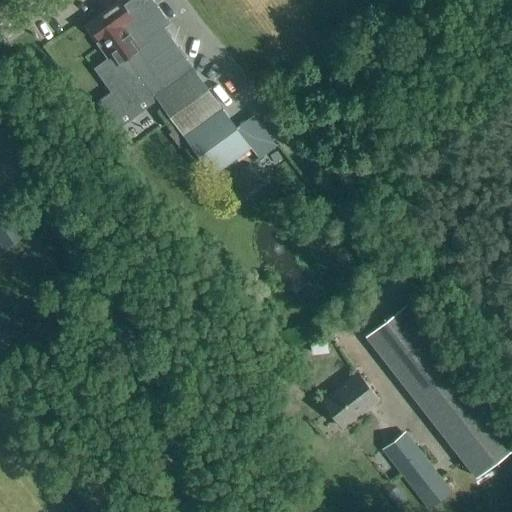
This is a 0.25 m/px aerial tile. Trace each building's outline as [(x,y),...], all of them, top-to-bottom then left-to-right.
[(154,97),(155,97),(211,176),(249,149),(221,110),(192,70),(163,28),(169,24),(151,0),(130,0),(123,6),(119,1),(86,24),(111,57),(94,69),(112,93),(97,104),(110,122),(134,105),(151,93),(154,97)] [(246,191),(267,177),(255,160),(234,174),(246,191)] [(0,202),(0,243),(4,249),(23,236),(0,202)] [(364,338),(473,477),(511,447),(511,418),(417,297),(364,338)] [(309,359),(303,350),(288,361),(294,369),(309,359)] [(343,428),(378,399),(357,373),(322,401),(343,428)] [(406,431),(381,449),(426,509),(450,491),(406,431)]
